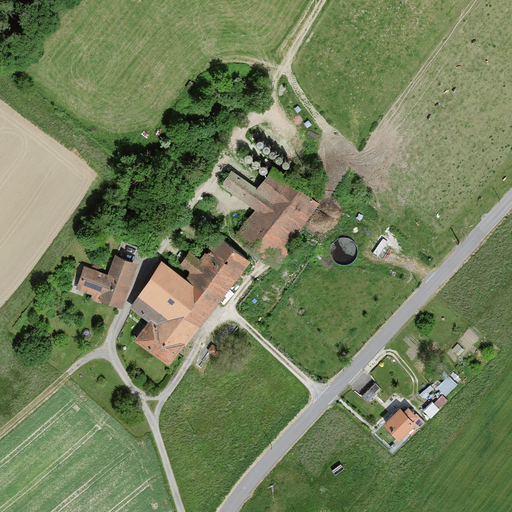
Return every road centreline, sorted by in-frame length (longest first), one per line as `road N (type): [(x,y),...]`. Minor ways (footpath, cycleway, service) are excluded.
road 1 (tertiary): [(227,511),(511,199)]
road 2 (track): [(161,249),(235,146),(322,0)]
road 3 (track): [(153,424),(201,335),(224,313),(326,398)]
road 4 (track): [(0,433),(88,357),(112,350)]
